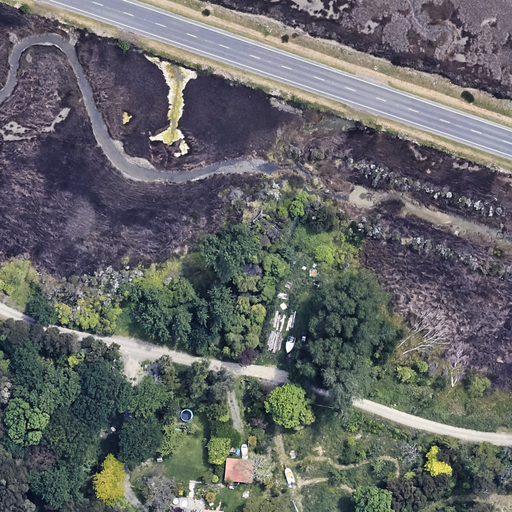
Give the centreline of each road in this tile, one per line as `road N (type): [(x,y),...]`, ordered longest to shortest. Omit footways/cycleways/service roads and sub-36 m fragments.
road 1 (track): [(511,439),(0,310)]
road 2 (trunk): [(87,0),(511,143)]
